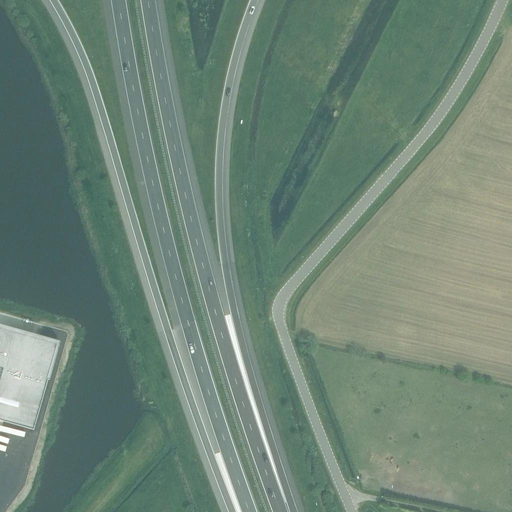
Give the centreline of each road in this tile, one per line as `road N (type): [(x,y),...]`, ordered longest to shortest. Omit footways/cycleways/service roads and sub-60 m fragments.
road 1 (unclassified): [(351,511),(276,323),(277,308),(442,111),(504,0)]
road 2 (motorway): [(53,0),(92,79),(185,384),(235,511)]
road 3 (motorway): [(280,511),(203,269),(148,0)]
road 4 (motorway): [(118,0),(176,275),(249,511)]
road 5 (motorway): [(285,511),(220,231),(222,119),(256,0)]
